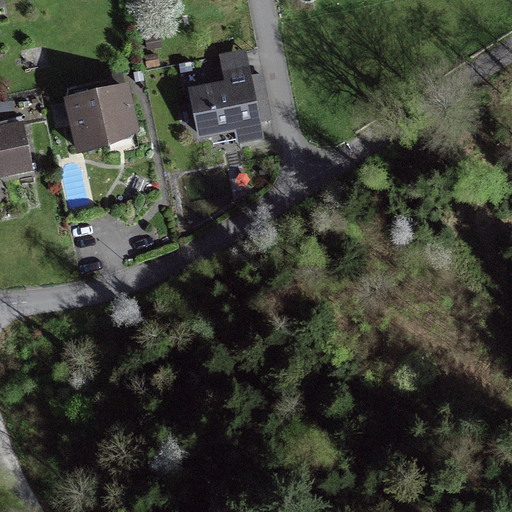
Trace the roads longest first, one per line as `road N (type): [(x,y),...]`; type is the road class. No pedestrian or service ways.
road 1 (residential): [(300,182),(194,258),(94,293),(0,304)]
road 2 (unclassified): [(511,48),(300,182)]
road 3 (residential): [(262,0),(300,182)]
